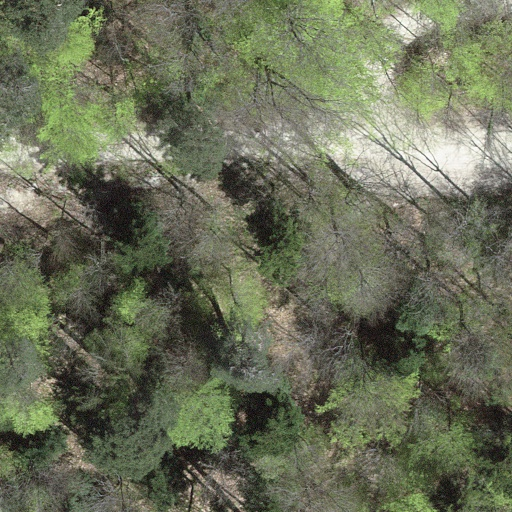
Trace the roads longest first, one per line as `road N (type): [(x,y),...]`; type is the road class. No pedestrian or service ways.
road 1 (unclassified): [(368,134),(0,146)]
road 2 (unclassified): [(368,134),(372,79),(389,44),(411,20),(451,0)]
road 3 (unclassified): [(511,158),(399,161),(368,134)]
